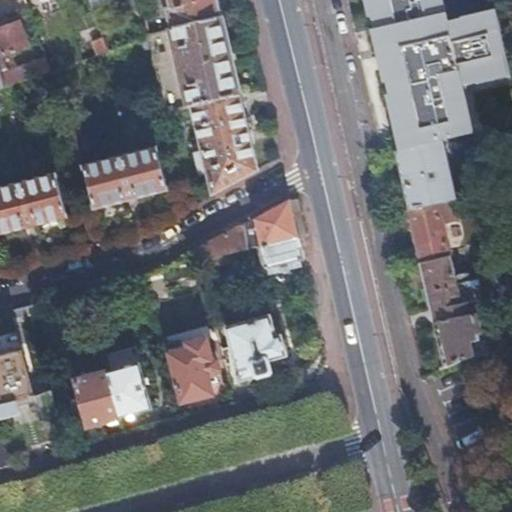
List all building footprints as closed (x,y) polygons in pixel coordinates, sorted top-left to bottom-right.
[(217,0),(168,0),(171,9),(167,9),(172,30),(222,18),(217,0)] [(368,0),(402,150),(443,140),(459,137),(475,133),(464,86),(478,83),(478,84),(511,76),(511,72),(497,9),(462,17),(463,18),(449,21),(444,0),(368,0)] [(172,30),(171,30),(188,104),(190,104),(239,93),(222,18),(172,30)] [(0,56),(28,47),(19,21),(0,27),(0,56)] [(83,33),(84,55),(98,55),(98,33),(83,33)] [(0,90),(49,72),(45,59),(6,72),(0,56),(0,90)] [(257,171),(240,95),(239,93),(190,104),(191,106),(200,148),(193,150),(199,175),(206,173),(212,195),(257,171)] [(457,199),(443,140),(402,150),(398,151),(411,209),(457,199)] [(166,190),(155,147),(83,165),(94,209),(166,190)] [(0,187),(0,233),(67,217),(55,173),(0,187)] [(290,199),(193,251),(195,261),(197,261),(256,248),(299,238),(290,199)] [(411,209),(424,264),(452,258),(444,222),(461,218),(457,199),(411,209)] [(304,259),(299,238),(256,248),(260,268),(304,259)] [(424,264),(447,368),(468,359),(475,357),(471,338),(479,336),(466,281),(469,281),(468,278),(467,270),(456,272),(452,258),(424,264)] [(158,269),(140,274),(148,302),(154,328),(172,323),(158,269)] [(104,285),(87,290),(94,319),(113,315),(104,285)] [(267,316),(224,329),(240,385),(271,376),(267,364),(286,359),(279,337),(274,338),(267,316)] [(481,338),(485,355),(511,348),(511,330),(493,335),(481,338)] [(181,402),(210,394),(207,382),(215,380),(213,373),(217,367),(215,357),(208,354),(204,338),(185,344),(186,349),(169,354),(181,402)] [(14,401),(31,397),(19,351),(0,356),(0,417),(17,412),(14,401)] [(108,372),(120,419),(126,417),(136,414),(150,410),(139,364),(108,372)] [(116,420),(120,419),(108,372),(74,381),(78,397),(86,427),(106,422),(116,420)] [(207,382),(210,394),(218,392),(215,380),(207,382)] [(86,427),(78,397),(72,399),(81,429),(86,427)] [(137,420),(136,414),(126,417),(127,423),(137,420)] [(117,426),(116,420),(106,422),(107,428),(117,426)] [(0,468),(8,466),(0,435),(0,468)]
